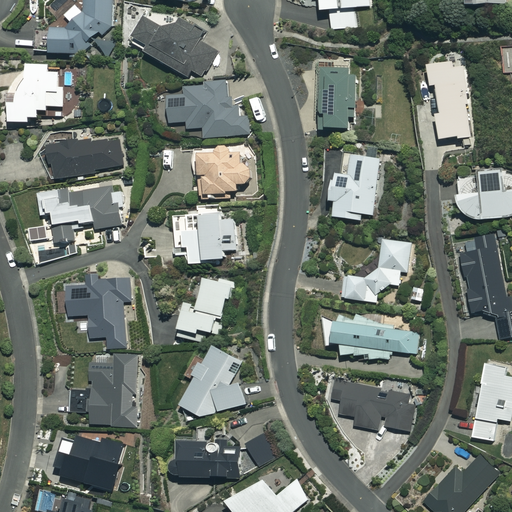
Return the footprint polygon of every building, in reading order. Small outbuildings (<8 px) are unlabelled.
[(102,37),(112,28),(113,0),(83,0),(83,10),(64,28),(49,28),(48,55),(81,55),(93,45),(90,42),(99,33),(102,37)] [(320,0),(321,12),(331,11),(333,30),(356,28),(354,9),(371,7),(370,0),(320,0)] [(163,27),(145,17),(131,40),(145,48),(143,51),(189,78),(193,71),(204,78),(219,52),(200,41),(205,32),(182,19),(177,25),(163,27)] [(511,48),(501,49),(503,73),(511,72),(511,48)] [(471,136),(463,62),(427,66),(430,86),(437,86),(440,114),(436,115),(439,140),(471,136)] [(39,118),(39,110),(48,110),(48,107),(64,107),(64,88),(59,88),(59,73),(49,73),(49,65),(26,65),(26,82),(24,82),(24,96),(17,96),(17,103),(8,103),(8,122),(30,122),(30,118),(39,118)] [(356,117),(354,66),(317,68),(320,129),(349,128),(348,117),(356,117)] [(228,98),(227,82),(205,83),(205,86),(184,88),(184,94),(167,95),(168,123),(186,122),(187,129),(203,128),(203,137),(251,135),(250,117),(239,117),(238,98),(228,98)] [(77,135),(69,136),(70,143),(48,145),(50,164),(54,164),(55,179),(96,174),(96,170),(125,166),(121,139),(78,144),(77,135)] [(245,157),(244,146),(219,148),(219,150),(196,152),(200,200),(226,198),(226,192),(238,191),(238,185),(253,184),(251,157),(245,157)] [(381,159),(344,154),(342,173),(333,172),(329,201),(335,202),(333,217),(362,221),(362,214),(374,215),(381,159)] [(511,174),(506,174),(506,171),(503,172),(502,169),(477,171),(478,178),(458,179),(459,196),(455,196),(456,203),(460,210),(465,215),(473,219),(478,220),(511,215),(511,174)] [(113,192),(113,188),(69,193),(69,189),(38,192),(40,215),(52,214),(55,243),(74,241),(73,225),(95,222),(96,229),(121,226),(119,207),(125,207),(124,191),(113,192)] [(222,221),(222,213),(174,216),(176,248),(189,247),(190,265),(202,264),(201,261),(226,259),(226,251),(238,250),(236,220),(222,221)] [(511,297),(507,298),(496,234),(473,238),(476,251),(461,254),(471,313),(483,311),(484,317),(495,315),(499,340),(511,337),(511,297)] [(413,244),(383,240),(379,267),(366,278),(346,276),(343,298),(378,303),(379,294),(391,285),(400,286),(402,272),(409,273),(413,244)] [(100,275),(86,276),(87,286),(66,288),(69,317),(88,315),(91,339),(108,337),(109,350),(128,348),(124,302),(134,302),(131,278),(100,281),(100,275)] [(234,283),(202,278),(198,305),(184,303),(178,338),(206,342),(208,332),(222,334),(228,298),(231,299),(234,283)] [(424,289),(413,288),(412,301),(423,301),(424,289)] [(378,319),(355,317),(354,324),(326,321),(323,343),(341,345),(340,354),(390,359),(391,351),(418,354),(420,332),(377,327),(378,319)] [(243,363),(213,346),(203,364),(200,363),(193,374),(196,376),(180,405),(202,417),(247,404),(237,374),(243,363)] [(141,405),(135,405),(135,397),(137,397),(140,358),(116,356),(115,365),(91,364),(89,391),(72,390),(70,412),(91,413),(91,425),(139,427),(141,405)] [(507,368),(485,364),(472,437),(494,441),(498,419),(511,421),(511,377),(505,376),(507,368)] [(65,368),(56,368),(55,382),(64,383),(65,368)] [(409,395),(334,380),(331,399),(341,401),(339,414),(355,417),(354,426),(383,431),(384,426),(411,432),(416,406),(408,404),(409,395)] [(276,460),(263,436),(247,444),(260,468),(276,460)] [(78,437),(76,443),(64,440),(54,476),(111,491),(124,445),(104,439),(102,444),(78,437)] [(207,442),(177,441),(176,461),(171,461),(170,477),(238,478),(239,454),(207,453),(207,442)] [(464,511),(500,475),(480,456),(463,474),(457,467),(423,501),(434,511),(464,511)] [(277,496),(262,477),(227,504),(233,511),(293,511),(310,499),(296,481),(277,496)] [(90,511),(93,502),(76,498),(74,506),(61,503),(59,511),(90,511)]
